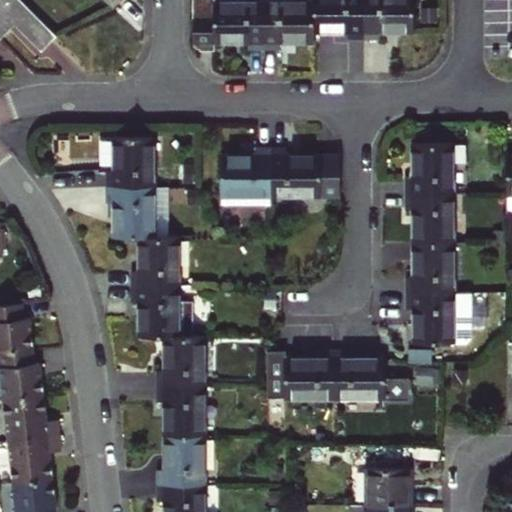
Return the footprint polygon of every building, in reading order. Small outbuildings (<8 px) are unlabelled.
[(0,0),(0,30),(5,35),(17,23),(44,50),(58,36),(22,0),(0,0)] [(217,40),(250,40),(250,47),(266,47),(265,0),(203,0),(202,0),(195,0),(196,47),(217,48),(217,40)] [(280,40),(316,40),(316,30),(316,1),(265,0),(266,47),(280,47),(280,40)] [(316,30),(350,30),(349,37),(366,37),(365,0),(315,0),(316,1),(316,30)] [(415,0),(365,0),(366,37),(381,37),(381,31),(415,30),(415,0)] [(116,135),(116,170),(109,170),(109,185),(154,185),(155,135),(116,135)] [(407,175),(408,193),(455,193),(454,162),(466,162),(466,143),(415,142),(415,175),(407,175)] [(272,195),(272,147),(256,147),(256,155),(220,154),(221,195),(272,195)] [(272,147),(272,195),(341,194),(341,155),(286,155),(286,147),(272,147)] [(154,234),(154,185),(109,185),(109,201),(116,201),(116,234),(141,234),(154,234)] [(408,208),(415,208),(415,242),(455,241),(455,193),(408,193),(408,208)] [(181,285),(181,235),(154,234),(141,234),(141,269),(133,269),(133,285),(181,285)] [(408,292),(455,292),(455,241),(415,242),(416,277),(408,277),(408,292)] [(167,335),(195,335),(195,298),(181,298),(181,285),(133,285),(133,301),(141,301),(141,335),(167,335)] [(455,292),(408,292),(409,307),(416,307),(416,343),(469,341),(473,337),(473,292),(455,292)] [(0,350),(35,347),(32,315),(27,316),(25,300),(0,303),(0,350)] [(159,384),(207,384),(206,335),(195,335),(167,335),(167,369),(160,369),(159,384)] [(35,347),(0,350),(0,353),(4,393),(45,389),(42,362),(37,362),(35,347)] [(322,357),(286,357),(286,396),(336,397),(337,349),(321,349),(322,357)] [(337,349),(336,397),(387,397),(388,357),(353,357),(353,350),(337,349)] [(159,400),(167,400),(167,433),(207,433),(207,384),(159,384),(159,400)] [(61,419),(48,421),(45,389),(4,393),(9,438),(62,433),(61,419)] [(13,481),(54,476),(51,450),(64,449),(62,433),(9,438),(13,481)] [(207,484),(207,433),(167,433),(167,470),(159,470),(159,484),(207,484)] [(368,504),(410,504),(410,467),(368,466),(368,504)] [(54,476),(13,481),(15,511),(51,511),(51,508),(57,507),(54,476)] [(207,511),(207,484),(159,484),(159,500),(167,500),(166,511),(207,511)]
